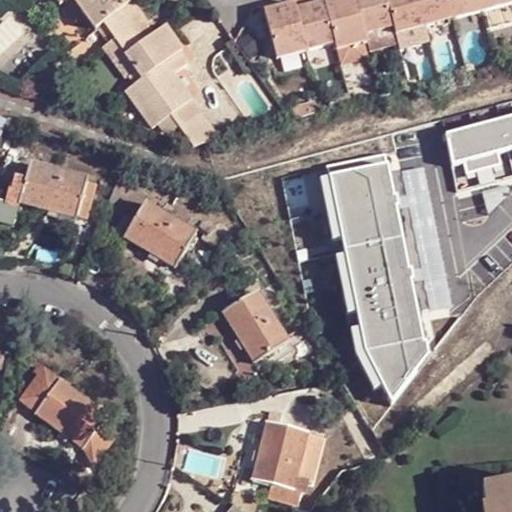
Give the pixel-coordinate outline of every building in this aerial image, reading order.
[(97,33),(105,28),(122,15),(110,0),(52,0),(84,43),(97,33)] [(398,37),(511,4),(511,0),(339,0),(311,8),(308,0),(293,0),(295,5),(265,13),(279,60),(336,45),(338,52),(367,44),(366,37),(396,29),(398,37)] [(140,79),(142,81),(164,68),(148,44),(154,40),(132,9),(122,15),(105,28),(140,79)] [(105,28),(97,33),(106,49),(103,51),(129,86),(140,79),(105,28)] [(190,105),(193,102),(167,65),(164,68),(142,81),(148,85),(171,117),(190,105)] [(142,81),(140,79),(129,86),(135,95),(148,85),(142,81)] [(171,117),(148,85),(135,95),(128,99),(154,129),(156,127),(171,117)] [(190,105),(171,117),(182,133),(192,145),(213,140),(190,105)] [(171,117),(156,127),(168,141),(182,133),(171,117)] [(511,121),(445,138),(457,194),(511,178),(511,121)] [(8,122),(3,134),(12,135),(16,126),(8,122)] [(375,162),(317,174),(353,348),(379,399),(415,350),(375,162)] [(31,167),(21,205),(51,215),(59,217),(77,222),(89,182),(31,167)] [(146,204),(126,241),(152,256),(160,260),(177,271),(198,236),(146,204)] [(259,293),(224,314),(240,342),(244,349),(254,365),(290,345),(259,293)] [(38,415),(52,395),(36,383),(23,403),(38,415)] [(109,419),(61,384),(52,395),(38,415),(37,416),(62,434),(69,440),(85,452),(109,419)] [(325,438),(271,426),(264,457),(262,464),(258,484),(277,487),(275,500),(299,504),(304,504),(306,501),(307,500),(308,492),(311,493),(314,480),(318,481),(325,438)] [(60,438),(67,443),(69,440),(62,434),(60,438)] [(511,511),(511,485),(483,491),(486,511),(492,511),(493,511),(492,511),(511,511)]
